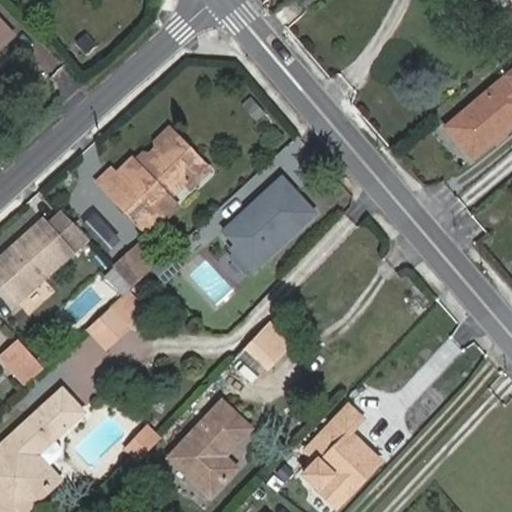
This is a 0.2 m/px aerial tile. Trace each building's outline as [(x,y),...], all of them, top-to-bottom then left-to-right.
[(12,35),(0,22),(0,35),(5,41),(12,35)] [(511,55),(496,69),(506,80),(445,133),(469,160),(511,124),(511,55)] [(171,130),(137,162),(144,171),(150,169),(154,164),(150,160),(177,136),(171,130)] [(144,171),(137,162),(134,159),(117,175),(112,169),(99,182),(148,237),(180,208),(172,201),(188,186),(184,182),(203,166),(177,136),(150,160),(154,164),(150,169),(144,171)] [(184,182),(188,186),(195,193),(211,174),(203,166),(184,182)] [(251,272),(315,213),(282,177),(255,202),(258,205),(249,213),(246,210),(223,231),(236,245),(230,249),(251,272)] [(44,222),(0,262),(0,281),(19,303),(88,240),(64,214),(49,227),(44,222)] [(152,269),(165,284),(190,263),(178,248),(152,269)] [(132,287),(147,274),(128,253),(113,267),(114,268),(121,276),(132,287)] [(114,268),(104,276),(112,284),(121,276),(114,268)] [(121,276),(112,284),(122,296),(132,287),(121,276)] [(108,310),(127,330),(146,312),(127,292),(108,310)] [(108,310),(85,330),(104,351),(127,330),(108,310)] [(273,370),(295,338),(268,319),(245,352),(273,370)] [(0,358),(24,386),(43,368),(19,341),(0,358)] [(62,392),(0,448),(0,511),(22,511),(56,481),(44,467),(35,456),(51,442),(81,413),(62,392)] [(168,459),(210,499),(237,470),(224,458),(250,429),(220,402),(168,459)] [(304,453),(314,462),(301,477),(335,508),(379,462),(350,434),(362,420),(348,406),(304,453)] [(143,442),(133,454),(140,461),(156,443),(145,432),(138,438),(143,442)] [(138,438),(128,450),(133,454),(143,442),(138,438)] [(57,448),(51,442),(35,456),(44,467),(56,456),(57,448)]
